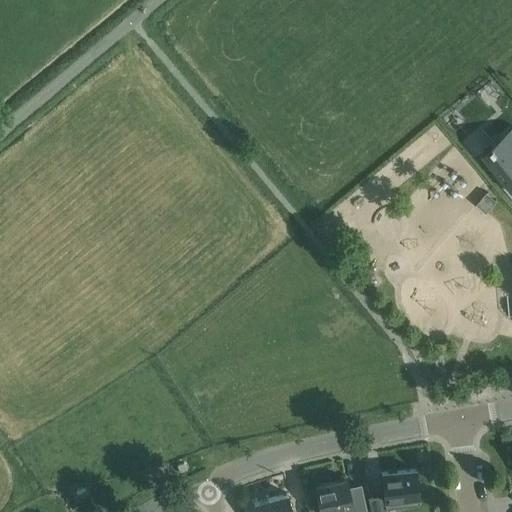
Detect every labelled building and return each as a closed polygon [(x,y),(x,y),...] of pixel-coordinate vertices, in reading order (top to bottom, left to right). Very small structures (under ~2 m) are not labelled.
[(494,143),(481,154),(511,191),(511,147),(505,138),(496,146),(494,143)] [(485,195),(487,193),(486,192),(476,204),(485,212),(496,200),(495,199),(493,202),(485,195)] [(414,470),(382,474),(386,508),(418,504),(414,470)] [(366,511),(360,486),(348,488),(346,480),(314,487),(320,511),(330,511),(336,511),(366,511)] [(291,511),(286,494),(253,503),(255,511),(291,511)]
